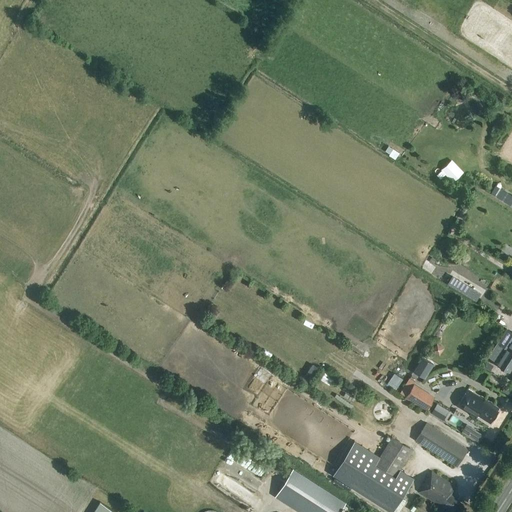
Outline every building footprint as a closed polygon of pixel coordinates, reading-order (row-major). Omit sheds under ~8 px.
[(493,327),(498,322),(492,316),(488,321),(493,327)] [(511,365),(511,337),(501,355),(493,350),(488,358),(496,363),(496,364),(508,371),(511,365)] [(245,347),(241,355),(249,359),(253,351),(245,347)] [(259,364),(267,368),(271,362),(263,357),(259,364)] [(423,357),(414,371),(425,378),(434,364),(423,357)] [(489,372),(492,366),(485,362),(482,367),(489,372)] [(425,411),(434,397),(413,384),(405,398),(425,411)] [(496,401),(502,389),(494,385),(488,396),(496,401)] [(491,403),(468,389),(457,406),(475,417),(477,415),(490,423),(498,411),(497,410),(499,407),(492,402),(491,403)] [(360,421),(373,413),(366,401),(353,408),(360,421)] [(448,411),(437,404),(431,414),(442,421),(448,411)] [(416,411),(413,416),(423,422),(426,418),(416,411)] [(456,466),(467,449),(427,423),(416,441),(456,466)] [(401,469),(413,450),(392,437),(380,456),(375,465),(376,465),(395,477),(395,478),(401,469)] [(350,449),(334,475),(393,511),(409,486),(395,478),(395,477),(376,465),(375,465),(350,449)] [(298,511),(340,511),(346,504),(293,470),(275,498),(298,511)] [(450,511),(452,511),(460,500),(451,494),(456,486),(432,470),(419,492),(450,511)] [(116,511),(100,502),(93,511),(116,511)]
